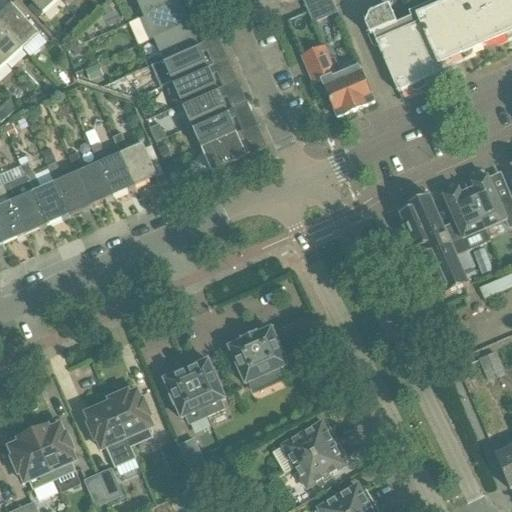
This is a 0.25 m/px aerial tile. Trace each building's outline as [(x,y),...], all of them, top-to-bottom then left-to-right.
[(28,0),(43,16),(59,1),(57,0),(28,0)] [(179,2),(179,1),(178,0),(133,0),(142,18),(179,2)] [(182,0),(179,1),(179,2),(142,18),(152,41),(189,24),(183,11),(203,2),(201,0),(182,0)] [(306,0),(303,2),(313,24),(337,14),(330,0),(306,0)] [(389,8),(370,16),(366,27),(370,38),(373,37),(399,94),(445,74),(441,67),(511,35),(511,0),(455,0),(416,17),(420,25),(395,35),(392,28),(397,26),(389,8)] [(11,6),(0,16),(0,28),(21,51),(38,36),(11,6)] [(189,24),(152,41),(162,63),(199,47),(199,46),(193,32),(212,24),(208,15),(189,24)] [(0,60),(5,66),(21,51),(0,28),(0,60)] [(199,47),(162,63),(171,85),(209,68),(208,68),(203,55),(222,46),(218,37),(199,46),(199,47)] [(75,58),(86,52),(83,45),(72,51),(75,58)] [(301,58),(314,86),(322,82),(338,121),(375,104),(359,68),(341,76),(333,60),(326,63),(321,51),(324,50),(323,48),(301,58)] [(208,68),(209,68),(171,85),(181,107),(218,90),(212,77),(232,68),(228,59),(208,68)] [(98,67),(85,73),(90,82),(103,76),(98,67)] [(218,90),(181,107),(191,129),(228,112),(222,99),(241,91),(237,81),(218,90)] [(228,112),(191,129),(201,150),(237,134),(231,120),(251,112),(247,104),(228,112)] [(0,122),(2,124),(8,118),(0,110),(0,109),(0,122)] [(237,134),(201,150),(211,173),(247,157),(242,144),(261,135),(257,125),(237,134)] [(13,126),(5,129),(10,140),(18,136),(13,126)] [(160,126),(150,130),(156,143),(166,139),(160,126)] [(100,144),(95,131),(86,135),(92,148),(100,144)] [(135,189),(158,179),(143,146),(129,152),(122,136),(113,139),(121,156),(135,189)] [(113,199),(135,189),(121,156),(107,162),(100,145),(91,149),(99,166),(113,199)] [(163,163),(172,159),(167,146),(158,150),(163,163)] [(53,165),(56,163),(50,150),(42,154),(47,167),(53,165)] [(91,209),(113,199),(99,166),(85,172),(78,155),(69,159),(76,175),(91,209)] [(165,166),(169,177),(179,172),(175,162),(165,166)] [(47,228),(69,218),(54,185),(42,191),(30,164),(21,169),(25,178),(32,195),(47,228)] [(69,218),(91,209),(76,175),(63,181),(56,164),(47,168),(54,185),(69,218)] [(25,237),(47,228),(32,195),(25,178),(3,187),(10,204),(25,237)] [(467,190),(485,232),(507,222),(510,229),(511,228),(511,204),(510,201),(500,205),(488,178),(473,185),(474,187),(467,190)] [(0,240),(3,247),(25,237),(10,204),(3,187),(0,188),(0,240)] [(490,243),(485,232),(467,190),(460,193),(459,191),(444,197),(456,225),(445,229),(457,257),(490,243)] [(445,297),(469,287),(430,197),(406,208),(408,212),(399,216),(415,252),(417,251),(421,260),(419,261),(434,297),(443,293),(445,297)] [(245,387),(249,385),(287,368),(271,331),(256,337),(255,335),(242,341),(243,343),(228,349),(245,387)] [(504,343),(496,346),(500,355),(508,352),(504,343)] [(186,372),(206,418),(223,411),(220,404),(225,401),(219,387),(220,387),(214,374),(213,374),(208,362),(186,372)] [(511,369),(474,386),(481,401),(486,399),(491,410),(485,412),(486,414),(487,413),(493,427),(498,425),(506,442),(500,445),(506,457),(505,458),(511,474),(511,369)] [(206,418),(186,372),(163,382),(169,394),(168,394),(174,407),(175,407),(181,421),(186,419),(189,426),(206,418)] [(110,401),(131,450),(153,440),(149,431),(152,429),(148,419),(150,418),(143,403),(141,404),(137,393),(129,396),(128,393),(125,395),(120,393),(114,395),(112,400),(110,401)] [(136,461),(131,450),(110,401),(109,402),(111,405),(108,406),(103,404),(97,407),(95,412),(86,416),(90,426),(88,427),(95,442),(97,441),(102,451),(105,450),(114,470),(136,461)] [(48,429),(33,435),(54,483),(76,474),(72,464),(76,463),(71,453),(73,452),(66,436),(64,437),(60,427),(49,432),(48,429)] [(295,470),(333,448),(321,428),(283,450),(295,470)] [(20,445),(9,449),(13,460),(11,460),(18,476),(20,475),(25,485),(28,484),(29,483),(34,492),(39,504),(58,495),(53,484),(54,483),(33,435),(19,441),(20,445)] [(178,447),(179,449),(181,449),(192,475),(205,470),(206,471),(208,470),(195,440),(178,447)] [(161,450),(172,475),(186,470),(175,444),(161,450)] [(333,448),(295,470),(307,491),(345,469),(333,448)] [(110,472),(97,477),(109,503),(121,497),(110,472)] [(109,503),(97,477),(85,483),(96,509),(109,503)] [(366,511),(369,511),(357,490),(318,511),(366,511)]
